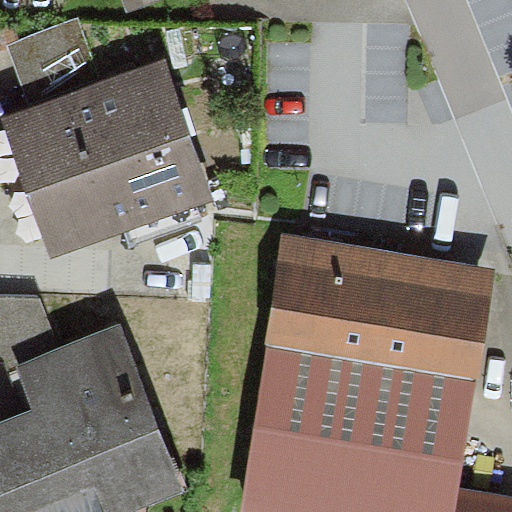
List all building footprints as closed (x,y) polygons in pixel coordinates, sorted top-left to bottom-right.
[(414,122),(414,46),(376,46),(377,122),(414,122)] [(152,52),(0,103),(0,139),(35,243),(198,187),(152,52)] [(479,266),(270,231),(253,335),(463,371),(479,266)] [(106,312),(0,353),(0,361),(13,393),(0,397),(0,511),(132,511),(131,495),(164,479),(106,312)] [(463,371),(253,335),(218,329),(209,383),(244,389),(224,507),(254,511),(506,511),(509,497),(443,486),(463,371)]
